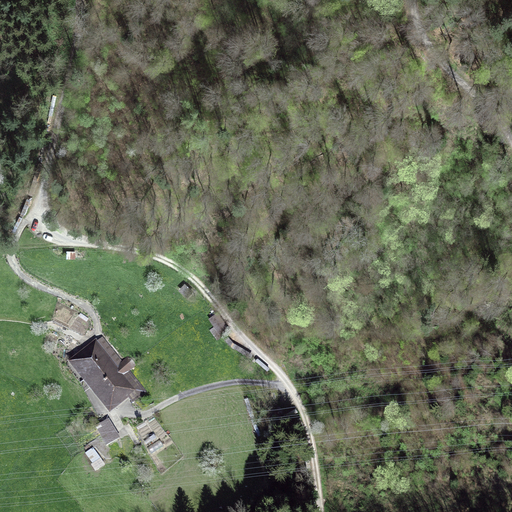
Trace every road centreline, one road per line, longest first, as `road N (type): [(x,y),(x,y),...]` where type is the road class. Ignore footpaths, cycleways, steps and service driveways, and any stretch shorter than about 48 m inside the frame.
road 1 (track): [(321,511),(302,401),(192,277),(149,256),(69,236),(45,217),(44,181),(81,0)]
road 2 (track): [(0,317),(84,339),(96,332),(90,311),(24,277),(13,263),(20,225),(43,211)]
road 3 (track): [(122,409),(131,416),(238,381),(292,387)]
road 4 (track): [(412,0),(429,49),(511,141)]
